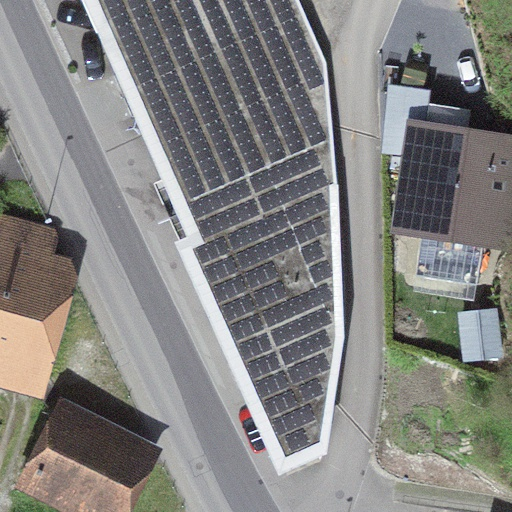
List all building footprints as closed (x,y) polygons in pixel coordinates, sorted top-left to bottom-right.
[(94,0),(126,72),(114,76),(132,117),(143,111),(203,243),(190,249),(284,460),(325,441),(341,341),(282,209),(336,185),(326,63),(297,0),(94,0)] [(406,221),(502,236),(511,169),(511,149),(418,135),(406,221)] [(0,360),(47,373),(72,282),(44,274),(56,233),(0,216),(0,360)] [(467,361),(506,356),(501,313),(462,318),(467,361)] [(107,511),(135,456),(61,419),(33,475),(105,511),(107,511)]
